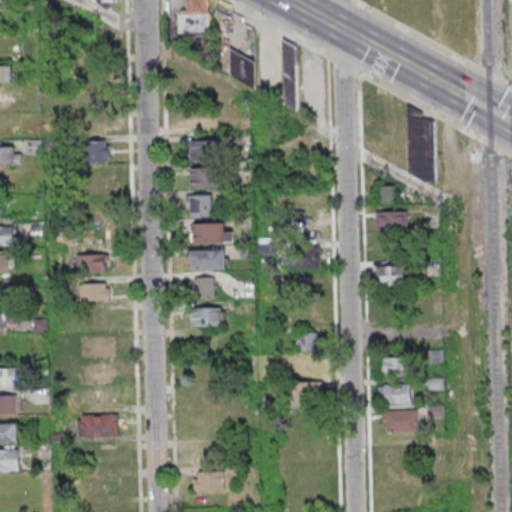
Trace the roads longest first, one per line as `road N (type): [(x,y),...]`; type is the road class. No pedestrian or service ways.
road 1 (residential): [(353,511),(339,0)]
road 2 (residential): [(151,275),(145,0)]
road 3 (residential): [(156,511),(151,275)]
road 4 (primary): [(511,119),(340,29)]
